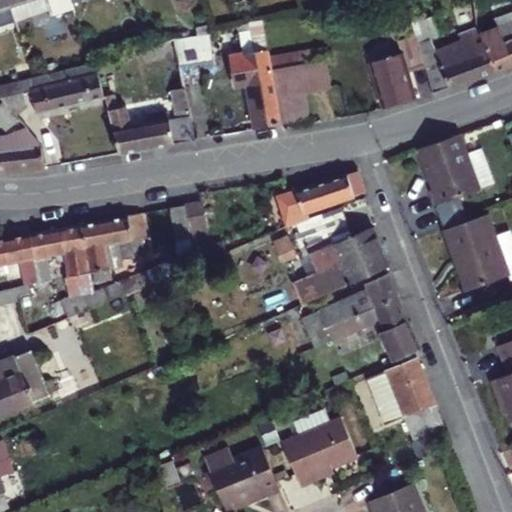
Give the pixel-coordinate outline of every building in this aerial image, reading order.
[(13,0),(18,12),(52,0),(13,0)] [(511,17),(480,30),(493,67),(511,59),(511,17)] [(493,67),(480,30),(477,23),(454,32),(463,55),(470,75),(493,67)] [(423,41),(421,30),(406,34),(408,46),(377,53),(387,99),(418,90),(411,59),(426,55),(423,41)] [(182,37),(187,63),(217,57),(211,31),(182,37)] [(437,37),(423,41),(426,55),(432,81),(443,79),(444,83),(470,75),(463,55),(450,59),(446,41),(438,43),(437,37)] [(273,70),(270,47),(258,49),(260,64),(248,65),(256,131),(280,127),(273,70)] [(325,63),(273,70),(280,127),(307,120),(304,93),(328,90),(325,63)] [(40,112),(109,96),(100,66),(55,76),(55,75),(0,89),(20,112),(32,110),(28,95),(36,93),(40,112)] [(109,96),(125,155),(203,141),(197,108),(129,121),(123,101),(118,103),(115,94),(109,96)] [(26,141),(0,145),(0,171),(5,175),(47,173),(34,130),(24,131),(26,141)] [(457,140),(413,155),(429,195),(424,196),(431,213),(477,195),(470,178),(484,173),(477,155),(465,160),(457,140)] [(361,190),(356,173),(355,169),(284,192),(291,213),(361,190)] [(490,190),(484,173),(470,178),(477,195),(490,190)] [(315,298),(387,267),(371,226),(353,233),(340,205),(301,217),(315,249),(332,242),(340,262),(305,277),(315,298)] [(200,206),(184,210),(192,240),(194,249),(210,244),(200,206)] [(179,243),(192,240),(184,210),(171,214),(179,243)] [(91,284),(112,280),(106,248),(122,245),(125,262),(145,259),(141,241),(146,240),(142,217),(78,229),(88,284),(91,284)] [(485,220),(442,236),(455,271),(459,270),(468,296),(507,282),(485,220)] [(27,239),(36,283),(52,280),(47,258),(59,256),(67,297),(93,292),(91,284),(88,284),(78,229),(27,239)] [(36,283),(27,239),(0,243),(0,273),(23,269),(26,286),(36,283)] [(96,306),(153,280),(148,271),(92,296),(96,306)] [(331,301),(338,319),(397,296),(389,274),(364,283),(369,296),(349,304),(348,299),(345,300),(344,296),(331,301)] [(0,339),(24,336),(17,287),(0,289),(0,339)] [(96,306),(92,296),(80,300),(78,296),(49,309),(52,325),(96,306)] [(326,326),(332,341),(376,324),(389,363),(416,351),(397,296),(338,319),(338,321),(326,326)] [(305,335),(311,350),(332,341),(326,326),(305,335)] [(511,346),(501,351),(511,377),(497,382),(510,414),(511,419),(511,346)] [(0,365),(0,416),(44,397),(26,354),(0,365)] [(413,440),(446,426),(418,358),(372,377),(393,426),(405,421),(413,440)] [(510,414),(497,382),(489,385),(502,418),(510,414)] [(281,442),(297,479),(355,454),(340,417),(281,442)] [(246,504),(278,491),(259,447),(229,459),(224,447),(200,457),(222,508),(244,499),(246,504)] [(0,484),(12,479),(0,450),(0,484)] [(172,464),(157,470),(166,492),(181,486),(172,464)] [(421,511),(408,481),(366,499),(371,511),(421,511)]
